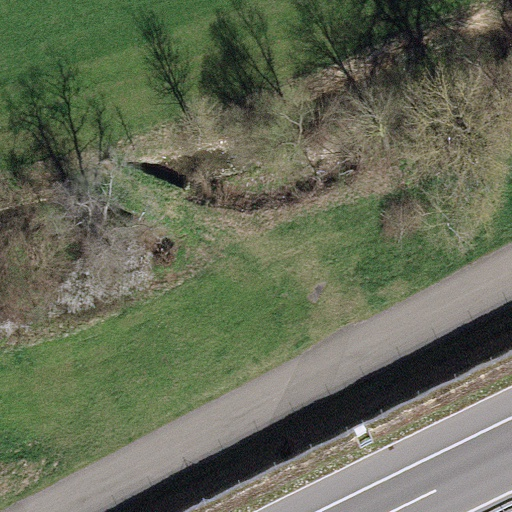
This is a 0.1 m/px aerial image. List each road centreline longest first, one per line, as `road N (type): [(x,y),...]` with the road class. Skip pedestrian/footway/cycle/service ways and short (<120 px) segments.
road 1 (unclassified): [(47,511),(511,279)]
road 2 (track): [(367,348),(237,235),(0,148)]
road 3 (motorway): [(511,453),(390,511)]
